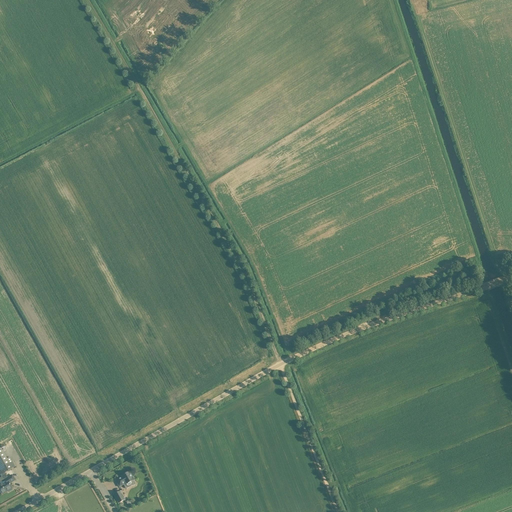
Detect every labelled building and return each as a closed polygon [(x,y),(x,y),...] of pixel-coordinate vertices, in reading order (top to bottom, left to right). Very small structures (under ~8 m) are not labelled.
[(0,474),(15,466),(9,457),(7,459),(1,448),(0,448),(0,474)] [(0,492),(1,494),(6,491),(8,490),(8,491),(12,489),(9,484),(15,480),(12,475),(9,476),(7,472),(5,473),(7,477),(4,479),(4,480),(0,481),(0,484),(0,485),(0,492)] [(116,480),(120,487),(126,483),(127,485),(130,482),(132,485),(133,486),(135,485),(135,484),(134,481),(134,480),(129,472),(122,476),(123,477),(116,480)] [(70,506),(73,511),(109,511),(98,490),(70,506)] [(114,495),(119,503),(125,500),(120,491),(114,495)]
